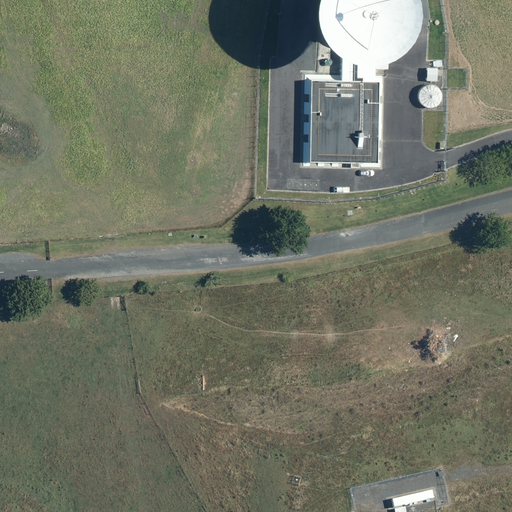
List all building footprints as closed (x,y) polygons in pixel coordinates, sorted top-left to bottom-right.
[(288,0),(288,4),(288,8),(288,13),(288,17),(289,22),(291,26),(292,30),(294,35),(297,39),(299,42),(302,46),(306,49),(309,52),(313,54),(317,56),(321,58),(326,60),(330,61),(335,61),(339,61),(344,61),(348,60),(353,59),(357,58),(361,56),(365,54),(369,51),(372,48),(375,45),(378,42),(381,38),(383,34),(385,30),(387,26),(388,22),(389,17),(389,13),(390,8),(389,4),(388,0),(288,0)] [(435,82),(436,67),(423,67),(423,82),(435,82)] [(301,73),(301,152),(372,152),(372,73),(301,73)] [(416,101),(417,103),(418,105),(420,107),(421,108),(423,109),(425,110),(428,110),(430,110),(432,109),(434,109),(436,107),(437,106),(439,104),(440,102),(440,100),(441,98),(440,96),(440,94),(439,92),(438,90),(436,88),(435,87),(433,86),(431,85),(429,85),(426,85),(424,86),(422,87),(420,88),(419,89),(418,91),(417,93),(416,95),(416,97),(416,99),(416,101)] [(431,489),(389,499),(391,510),(434,500),(431,489)]
